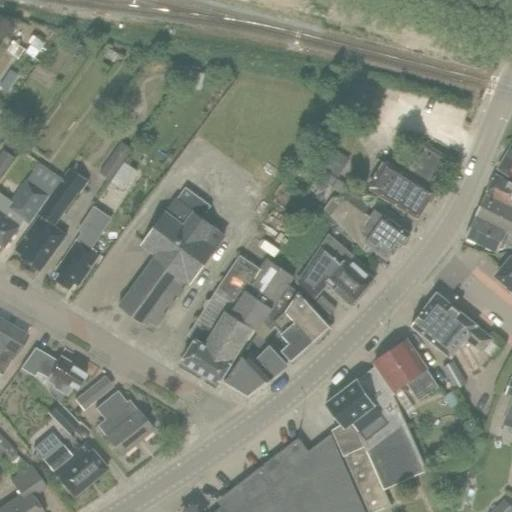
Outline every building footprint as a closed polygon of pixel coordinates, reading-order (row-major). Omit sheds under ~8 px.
[(84,56),(89,49),(79,42),(75,49),(84,56)] [(178,79),(183,67),(170,60),(165,72),(178,79)] [(370,188),(418,217),(434,190),(428,186),(446,156),(430,147),(431,146),(419,138),(400,169),(387,161),(370,188)] [(131,149),(120,142),(99,173),(109,180),(131,149)] [(511,143),(497,168),(511,177),(511,143)] [(246,145),(239,159),(259,170),(266,156),(246,145)] [(338,176),(349,158),(328,145),(317,164),(338,176)] [(0,155),(0,178),(15,157),(4,150),(0,155)] [(24,219),(28,222),(60,177),(39,162),(27,179),(26,179),(11,200),(0,192),(0,244),(3,247),(24,219)] [(82,195),(92,180),(71,165),(61,180),(63,181),(39,215),(14,250),(21,255),(20,256),(40,270),(66,234),(54,225),(78,192),(82,195)] [(511,182),(494,174),(485,194),(511,206),(511,182)] [(210,205),(185,186),(175,199),(165,212),(142,244),(156,254),(123,299),(122,298),(118,304),(136,317),(147,325),(150,321),(157,326),(159,323),(158,323),(189,281),(189,282),(214,248),(213,248),(223,235),(212,226),(212,225),(201,217),(210,205)] [(511,206),(485,194),(475,215),(511,232),(511,206)] [(399,246),(400,245),(404,244),(407,241),(409,237),(408,233),(409,232),(385,216),(384,216),(375,209),(369,216),(342,197),(340,201),(333,196),(324,209),(331,214),(330,214),(363,248),(367,243),(377,250),(376,252),(386,259),(391,253),(393,254),(398,246),(399,246)] [(511,232),(475,215),(464,236),(493,250),(503,247),(505,243),(511,244),(511,232)] [(363,265),(328,234),(297,281),(314,296),(326,282),(353,305),(363,293),(361,291),(373,278),(361,267),(363,265)] [(99,253),(77,239),(62,261),(61,261),(55,271),(59,273),(55,279),(69,288),(73,283),(78,285),(99,253)] [(511,256),(510,255),(496,272),(496,275),(497,278),(510,288),(511,292),(511,256)] [(257,330),(262,323),(288,284),(293,276),(266,258),(259,269),(239,256),(216,291),(188,335),(195,338),(181,360),(218,383),(253,328),(257,330)] [(288,284),(262,323),(272,330),(275,326),(286,339),(282,343),(284,346),(281,349),(291,360),(330,326),(298,291),(288,284)] [(471,342),(481,351),(492,338),(476,325),(443,298),(443,297),(436,292),(410,324),(450,357),(462,343),(467,347),(471,342)] [(327,317),(335,307),(320,295),(312,305),(327,317)] [(27,334),(0,318),(0,372),(2,374),(11,358),(12,359),(27,334)] [(286,363),(257,332),(224,381),(242,392),(252,392),(279,371),(278,371),(286,363)] [(426,367),(405,336),(404,336),(390,346),(392,350),(373,362),(376,365),(391,388),(390,388),(394,394),(395,394),(393,390),(406,381),(418,399),(438,386),(426,368),(426,367)] [(57,360),(34,347),(20,367),(34,376),(36,371),(46,377),(45,380),(52,384),(48,391),(58,403),(63,394),(66,395),(72,386),(75,388),(83,376),(86,372),(72,365),(74,363),(60,354),(57,360)] [(466,382),(453,360),(441,366),(454,389),(466,382)] [(427,470),(394,394),(390,388),(391,388),(376,365),(357,379),(356,378),(325,402),(342,424),(332,429),(368,511),(370,511),(390,504),(383,489),(427,470)] [(511,377),(506,393),(511,395),(511,398),(503,423),(511,426),(511,377)] [(90,386),(82,393),(91,404),(99,397),(90,386)] [(125,401),(116,389),(95,407),(104,418),(96,425),(105,435),(104,435),(120,455),(153,429),(137,409),(128,399),(125,401)] [(79,424),(58,403),(48,413),(69,434),(79,424)] [(301,444),(219,508),(216,510),(213,511),(365,511),(331,433),(307,451),(301,444)] [(0,448),(9,458),(16,451),(0,434),(0,448)] [(63,444),(43,460),(73,496),(107,468),(86,442),(71,454),(63,444)] [(10,479),(17,489),(20,493),(0,506),(0,511),(42,511),(32,496),(45,486),(31,465),(10,479)] [(488,511),(511,511),(511,507),(504,498),(488,511)]
